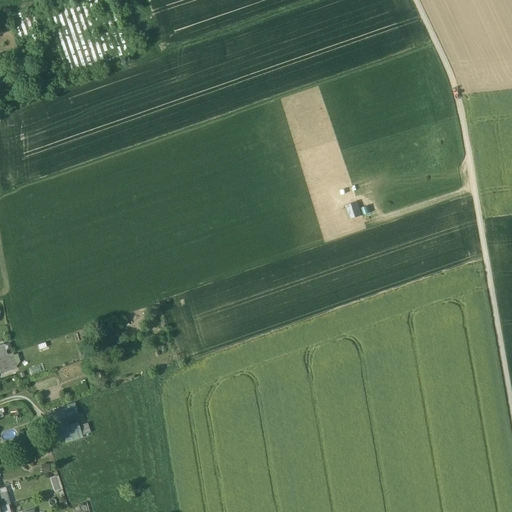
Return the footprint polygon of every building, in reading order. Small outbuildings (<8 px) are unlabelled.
[(120,18),(113,0),(58,0),(22,12),(30,35),(35,49),(120,18)] [(22,12),(11,16),(18,39),(30,35),(22,12)] [(120,18),(35,49),(48,86),(133,58),(120,18)] [(7,355),(8,358),(0,360),(0,373),(16,368),(13,355),(12,353),(7,355)] [(66,416),(79,412),(75,402),(63,407),(66,416)] [(88,423),(79,426),(82,436),(91,434),(88,423)] [(61,429),(65,443),(83,438),(82,436),(79,426),(78,424),(61,429)] [(50,477),(54,491),(63,488),(59,474),(50,477)]
